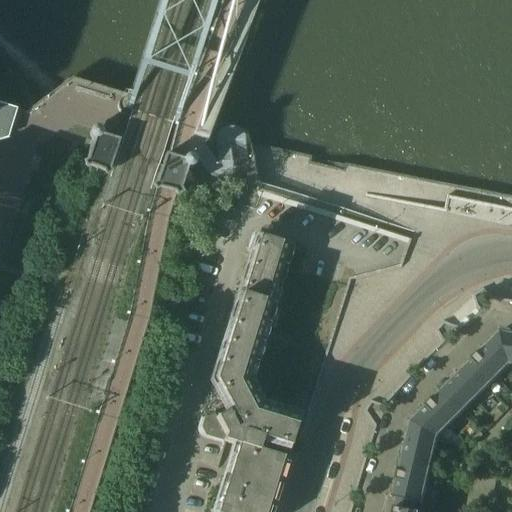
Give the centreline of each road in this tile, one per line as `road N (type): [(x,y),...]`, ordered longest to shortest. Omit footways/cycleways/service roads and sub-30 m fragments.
road 1 (residential): [(300,511),(333,407),(355,375),(444,279),(469,261),(511,253)]
road 2 (residential): [(370,511),(397,413),(488,321),(511,321)]
